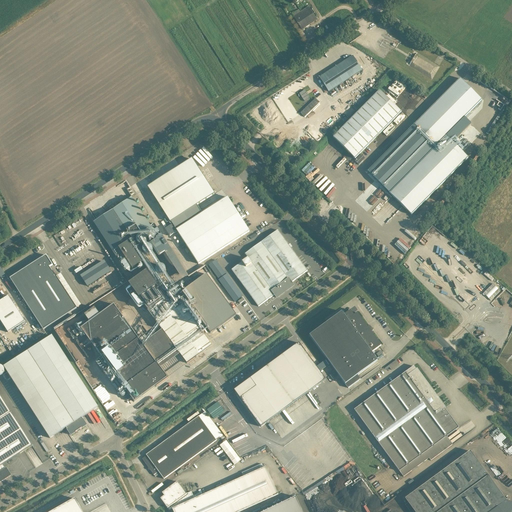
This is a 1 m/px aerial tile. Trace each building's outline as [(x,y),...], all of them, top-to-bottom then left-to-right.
[(317,20),(314,16),(309,7),(294,17),(302,30),(317,20)] [(409,65),(432,80),(440,67),(417,52),(409,65)] [(319,78),(328,92),(362,70),(353,56),(319,78)] [(296,85),(302,81),(297,74),(291,78),(296,85)] [(414,125),(368,172),(390,193),(436,147),(446,136),(465,118),(481,101),(459,79),(414,125)] [(299,94),(304,101),(310,98),(304,90),(299,94)] [(382,93),(379,91),(333,137),(355,159),(401,112),(397,108),(382,93)] [(315,97),(300,113),(305,117),(319,102),(315,97)] [(436,147),(390,193),(389,194),(390,194),(412,215),(468,158),(453,142),(471,124),(465,118),(446,136),(436,147)] [(359,164),(365,158),(361,154),(355,161),(359,164)] [(227,197),(202,213),(197,205),(214,194),(206,181),(200,172),(192,159),(149,187),(171,222),(173,224),(165,229),(170,236),(177,231),(198,264),(249,231),(241,219),(245,216),(240,207),(235,210),(227,197)] [(310,162),(302,170),(307,175),(315,167),(310,162)] [(330,190),(323,183),(321,185),(315,178),(311,182),(329,198),(332,194),(329,192),(330,190)] [(132,198),(94,222),(113,252),(119,262),(125,258),(132,269),(146,261),(132,240),(151,227),(132,198)] [(245,254),(248,258),(232,270),(258,307),(275,295),(277,297),(293,286),(291,283),(308,271),(278,230),(245,254)] [(10,278),(11,279),(43,330),(76,309),(52,272),(51,271),(51,270),(49,267),(52,265),(46,256),(10,278)] [(86,286),(110,272),(104,261),(79,275),(86,286)] [(152,268),(130,284),(134,291),(140,298),(159,324),(162,329),(180,353),(187,363),(212,345),(182,305),(175,309),(161,289),(167,284),(164,280),(162,282),(152,268)] [(494,279),(486,272),(484,274),(492,281),(494,279)] [(184,297),(179,300),(182,305),(187,301),(211,334),(231,319),(236,315),(206,274),(201,278),(181,293),(184,297)] [(219,280),(235,302),(243,296),(227,274),(219,280)] [(483,293),(491,301),(500,291),(493,284),(483,293)] [(9,296),(0,301),(0,319),(8,332),(25,321),(9,296)] [(90,322),(81,329),(109,368),(103,372),(107,377),(113,373),(129,394),(124,398),(127,401),(131,398),(134,402),(168,377),(163,370),(162,370),(160,368),(142,344),(114,305),(100,315),(90,322)] [(342,312),(310,335),(326,359),(317,367),(320,371),(330,364),(341,378),(348,388),(360,379),(358,375),(378,361),(376,359),(375,357),(373,355),(372,352),(379,347),(381,345),(371,332),(373,330),(370,325),(369,325),(367,326),(357,313),(354,315),(350,310),(344,315),(342,312)] [(4,367),(8,373),(4,375),(7,381),(11,378),(50,438),(66,428),(71,435),(87,425),(82,418),(98,407),(52,336),(4,367)] [(261,427),(326,380),(320,371),(317,367),(299,343),(234,390),(261,427)] [(391,370),(399,364),(396,360),(388,366),(391,370)] [(445,407),(444,407),(416,369),(414,366),(354,410),(399,471),(403,477),(429,458),(431,461),(452,445),(446,437),(459,428),(444,408),(446,407),(445,407)] [(0,482),(1,481),(3,482),(4,480),(11,475),(6,469),(5,469),(3,465),(33,446),(0,395),(0,482)] [(218,402),(207,410),(214,420),(225,412),(218,402)] [(199,416),(146,455),(147,456),(142,459),(154,475),(159,472),(164,479),(217,441),(199,416)] [(220,444),(233,464),(240,460),(227,440),(220,444)] [(470,451),(405,499),(408,503),(414,511),(511,511),(511,504),(506,501),(505,500),(491,479),(488,476),(477,461),(470,451)] [(164,496),(161,498),(168,508),(169,510),(172,509),(173,511),(238,511),(278,494),(266,467),(201,496),(199,493),(193,496),(191,491),(186,494),(177,482),(162,493),(164,496)] [(342,473),(322,483),(327,492),(346,482),(342,473)] [(302,511),(296,497),(264,511),(302,511)] [(82,511),(75,499),(51,511),(82,511)]
